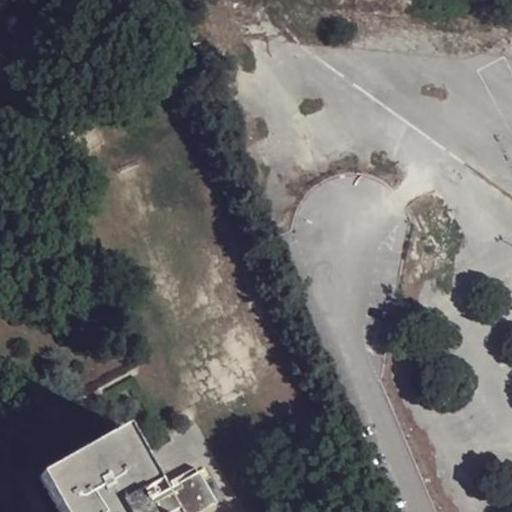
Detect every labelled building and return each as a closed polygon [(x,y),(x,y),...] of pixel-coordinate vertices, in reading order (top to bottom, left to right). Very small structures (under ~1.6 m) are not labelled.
[(309,38),(309,83),(362,83),(362,39),(309,38)] [(381,51),(379,79),(415,81),(417,53),(381,51)] [(503,191),(511,187),(511,137),(482,68),(454,80),(503,191)] [(170,511),(163,498),(127,429),(39,477),(58,511),(170,511)] [(163,498),(170,511),(211,511),(219,508),(201,477),(197,479),(194,474),(167,488),(172,493),(163,498)]
